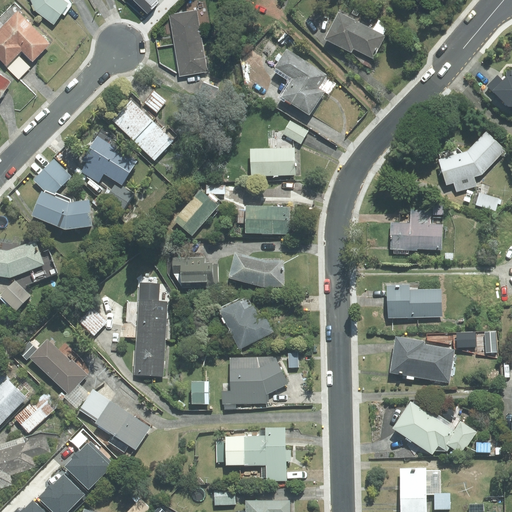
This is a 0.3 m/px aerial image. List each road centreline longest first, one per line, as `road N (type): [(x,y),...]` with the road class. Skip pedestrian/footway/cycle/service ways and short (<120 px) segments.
road 1 (residential): [(343,511),(335,253),(341,204),(371,146),(487,18)]
road 2 (residential): [(0,171),(120,48)]
